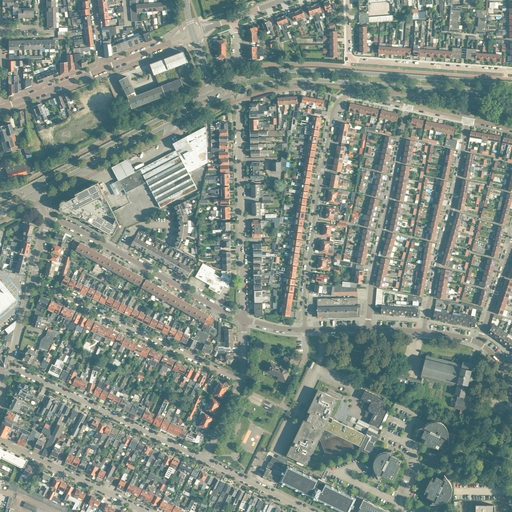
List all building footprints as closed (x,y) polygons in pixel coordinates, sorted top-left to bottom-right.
[(368,4),(368,0),(358,0),(359,23),(369,22),(368,17),(368,6),(368,4)] [(324,11),(326,18),(331,16),(329,10),(334,8),(333,4),(330,5),(329,1),(323,2),(326,11),(324,11)] [(316,5),(313,6),(318,21),(321,20),(319,13),(321,12),(322,14),(325,13),(322,6),(319,7),(319,4),(318,4),(317,4),(316,4),(316,5)] [(321,31),(318,21),(313,6),(310,6),(309,6),(308,7),(307,7),(309,12),(307,13),(308,16),(308,18),(311,17),(310,16),(312,15),(318,32),(321,31)] [(462,8),(452,7),(451,7),(450,15),(458,16),(461,16),(461,15),(460,15),(460,12),(462,12),(462,8)] [(299,10),(297,11),(302,26),(303,26),(304,31),(307,30),(303,18),(305,18),(306,18),(308,17),(308,16),(307,13),(306,11),(303,12),(302,9),(301,9),(299,10)] [(488,11),(486,10),(476,10),(476,13),(477,13),(477,17),(476,17),(478,17),(487,18),(488,11)] [(304,30),(302,26),(297,11),(294,12),(292,12),(292,13),(291,13),(291,14),(288,15),(289,16),(290,20),(291,23),(293,28),(295,27),(293,22),(297,21),(301,31),(304,30)] [(283,16),(281,17),(285,29),(287,28),(286,23),(288,22),(287,21),(290,20),(289,16),(286,17),(285,15),(285,16),(284,15),(283,16)] [(458,25),(458,16),(450,15),(449,24),(458,25)] [(285,29),(281,17),(279,18),(278,18),(277,18),(276,19),(277,23),(275,24),(277,30),(280,29),(279,25),(281,25),(285,37),(282,38),(284,41),(289,39),(287,34),(285,29)] [(486,28),(487,21),(487,18),(478,17),(478,27),(486,28)] [(271,27),(269,22),(267,23),(266,22),(265,23),(263,24),(266,32),(270,30),(271,32),(273,35),(275,34),(272,26),(271,27)] [(460,25),(458,25),(449,24),(448,32),(460,33),(460,29),(459,29),(459,26),(460,26),(460,25)] [(251,29),(248,30),(247,32),(248,34),(248,37),(252,37),(252,35),(257,35),(258,35),(255,27),(254,28),(254,27),(252,28),(251,29)] [(485,35),(486,28),(478,27),(475,27),(476,27),(476,31),(474,31),(474,34),(485,35)] [(151,40),(148,32),(146,33),(144,29),(141,30),(146,42),(151,40)] [(146,42),(141,30),(138,31),(140,35),(137,36),(140,45),(146,42)] [(140,45),(137,36),(135,37),(133,33),(130,34),(135,47),(140,45)] [(135,47),(130,34),(127,36),(129,40),(126,41),(129,49),(135,47)] [(257,38),(257,35),(252,35),(252,37),(248,37),(248,38),(247,38),(247,40),(248,40),(248,42),(257,42),(257,45),(264,45),(263,42),(258,42),(258,38),(257,38)] [(51,40),(49,40),(50,49),(50,51),(55,51),(55,53),(58,53),(58,42),(55,42),(54,38),(53,38),(51,40)] [(129,49),(126,41),(124,42),(122,38),(119,39),(124,51),(129,49)] [(124,51),(119,39),(116,40),(118,44),(115,45),(118,53),(119,53),(124,51)] [(112,56),(111,47),(110,40),(108,40),(109,41),(103,42),(105,58),(112,56)] [(74,70),(73,63),(73,60),(72,60),(72,54),(71,54),(71,55),(71,51),(69,51),(68,45),(66,45),(66,54),(67,59),(68,72),(74,70)] [(90,47),(79,48),(81,68),(87,65),(87,64),(86,58),(84,58),(83,51),(90,51),(90,47)] [(81,68),(79,48),(73,49),(74,53),(73,53),(73,60),(73,63),(75,62),(75,70),(81,68)] [(186,62),(182,52),(157,62),(149,65),(153,75),(154,75),(159,87),(136,96),(135,95),(137,94),(136,93),(136,92),(134,93),(126,77),(127,77),(126,76),(123,78),(122,78),(122,79),(118,81),(119,81),(126,96),(128,99),(127,99),(128,103),(128,105),(129,105),(131,109),(171,93),(171,94),(172,95),(175,94),(174,92),(183,89),(179,79),(174,67),(186,62)] [(266,55),(266,53),(248,54),(248,56),(248,59),(250,59),(250,62),(257,62),(257,59),(260,59),(260,56),(263,56),(263,55),(266,55)] [(60,75),(68,72),(67,59),(63,60),(63,62),(62,62),(62,63),(60,63),(60,75)] [(23,66),(23,61),(7,61),(8,72),(14,71),(17,71),(17,66),(23,66)] [(59,74),(58,63),(54,65),(53,64),(49,66),(50,69),(53,78),(59,76),(58,75),(59,74)] [(33,85),(33,76),(32,76),(32,69),(27,69),(27,71),(26,71),(26,69),(23,69),(23,81),(24,81),(24,90),(33,86),(33,85)] [(53,78),(50,69),(45,71),(48,80),(53,78)] [(43,82),(40,73),(39,70),(33,72),(34,75),(33,76),(33,85),(38,83),(38,84),(43,82)] [(48,80),(45,71),(40,73),(43,82),(48,80)] [(193,85),(188,74),(180,77),(185,89),(193,85)] [(71,92),(61,96),(67,110),(70,109),(68,103),(74,100),(71,92)] [(64,104),(61,96),(53,99),(56,107),(59,106),(61,110),(61,112),(64,111),(63,108),(65,107),(64,104)] [(56,107),(53,99),(48,101),(50,105),(52,104),(53,108),(56,107)] [(46,109),(44,104),(42,105),(41,103),(38,105),(44,121),(50,119),(49,117),(47,118),(46,116),(49,114),(47,109),(46,109)] [(255,103),(254,103),(249,104),(250,112),(264,111),(276,111),(276,105),(268,105),(268,106),(258,106),(258,103),(256,103),(255,103)] [(44,121),(38,105),(33,107),(36,116),(37,116),(38,119),(39,119),(41,122),(44,121)] [(88,134),(115,123),(110,110),(101,114),(100,112),(91,116),(91,115),(51,132),(59,151),(74,145),(74,146),(90,139),(88,134)] [(321,120),(321,118),(313,117),(311,116),(311,114),(309,113),(307,113),(305,112),(303,112),(303,116),(310,117),(309,122),(320,124),(320,122),(321,122),(321,121),(321,120)] [(216,130),(228,130),(228,123),(222,123),(221,121),(215,125),(211,125),(211,130),(216,130)] [(306,124),(309,124),(308,128),(319,130),(319,129),(320,128),(320,127),(319,127),(320,124),(309,122),(306,121),(306,124)] [(348,128),(349,124),(341,123),(340,129),(348,131),(355,132),(356,130),(348,128)] [(441,132),(443,125),(437,123),(436,131),(435,134),(441,135),(441,132)] [(4,125),(11,150),(11,151),(12,150),(11,147),(14,147),(12,137),(10,138),(9,135),(14,134),(11,124),(4,125)] [(11,150),(4,125),(0,126),(0,137),(1,142),(2,142),(5,152),(11,150)] [(173,144),(176,150),(135,172),(119,181),(110,185),(116,196),(120,194),(119,192),(124,189),(126,193),(147,182),(161,208),(197,189),(189,173),(208,163),(207,159),(207,152),(206,126),(173,144)] [(38,139),(47,138),(46,132),(41,133),(40,127),(37,128),(38,139)] [(319,130),(305,128),(305,131),(308,131),(307,135),(318,136),(318,135),(319,134),(318,134),(319,130)] [(317,140),(318,137),(300,134),(299,138),(304,139),(304,138),(309,139),(308,142),(316,143),(317,142),(317,141),(317,140)] [(457,141),(452,140),(446,139),(445,143),(445,145),(445,147),(455,149),(457,141)] [(316,148),(316,147),(316,144),(298,141),(298,143),(308,145),(307,148),(315,150),(315,149),(316,149),(316,148)] [(217,143),(218,148),(211,148),(211,152),(228,152),(228,149),(228,143),(217,143)] [(315,151),(302,149),(301,151),(306,152),(306,155),(314,157),(314,156),(315,155),(315,154),(315,151)] [(314,158),(296,154),(295,157),(305,159),(305,162),(313,164),(313,163),(314,162),(314,161),(313,161),(314,158)] [(287,162),(287,160),(287,157),(281,157),(281,160),(280,162),(277,160),(275,162),(277,163),(277,166),(271,166),(271,171),(285,171),(286,167),(287,162)] [(347,164),(348,160),(343,159),(335,158),(334,164),(350,167),(350,164),(347,164)] [(31,173),(27,159),(26,159),(4,165),(8,179),(31,173)] [(112,168),(119,181),(135,172),(128,159),(112,168)] [(299,162),(299,165),(304,166),(303,169),(311,171),(312,170),(312,169),(312,168),(312,167),(312,165),(299,162)] [(252,163),(252,164),(251,164),(251,168),(252,168),(252,171),(260,171),(259,167),(262,167),(262,165),(263,165),(263,163),(252,163)] [(350,169),(350,167),(334,164),(333,170),(345,173),(346,169),(350,169)] [(293,168),(293,169),(293,171),(303,173),(302,176),(310,177),(310,176),(311,176),(311,175),(311,174),(311,172),(293,168)] [(260,176),(260,171),(252,171),(252,175),(251,175),(251,178),(253,178),(253,180),(260,180),(260,182),(263,182),(263,177),(263,176),(260,176)] [(384,181),(385,175),(374,172),(374,175),(377,176),(376,179),(384,181)] [(339,178),(340,175),(332,174),(331,180),(349,184),(350,184),(351,181),(346,180),(346,181),(343,180),(344,179),(339,178)] [(297,176),(296,179),(301,180),(301,183),(309,184),(309,183),(310,183),(310,182),(310,181),(310,178),(297,176)] [(71,214),(77,217),(113,236),(119,225),(98,183),(75,195),(74,194),(71,196),(73,199),(68,201),(66,200),(64,200),(63,200),(62,201),(61,202),(60,204),(59,205),(60,207),(61,209),(67,212),(71,214)] [(309,185),(295,183),(295,186),(300,187),(300,190),(308,191),(308,190),(309,190),(309,189),(308,188),(309,185)] [(307,195),(308,192),(290,189),(289,192),(299,193),(299,197),(307,198),(307,197),(307,196),(308,195),(307,195)] [(348,195),(349,191),(337,189),(339,190),(338,192),(329,191),(329,192),(328,192),(328,195),(328,196),(336,198),(337,195),(341,195),(341,193),(343,193),(342,194),(348,195)] [(263,197),(263,191),(252,191),(252,198),(260,198),(260,197),(262,197),(263,200),(271,200),(271,197),(263,197)] [(306,202),(307,199),(288,196),(288,199),(298,200),(298,204),(306,205),(306,204),(306,203),(307,202),(306,202)] [(510,205),(511,200),(506,198),(500,197),(499,199),(503,200),(503,203),(510,205)] [(264,209),(264,203),(271,203),(271,200),(263,200),(263,203),(251,203),(251,205),(252,205),(252,209),(261,209),(264,209)] [(188,203),(187,201),(175,207),(176,210),(175,211),(176,212),(177,212),(185,209),(188,208),(186,204),(188,203)] [(305,208),(305,206),(306,206),(287,203),(287,206),(297,207),(297,211),(305,212),(305,211),(305,210),(306,209),(305,208)] [(187,215),(185,209),(177,212),(178,215),(176,215),(177,217),(178,217),(187,215)] [(373,222),(375,217),(367,215),(364,214),(363,217),(366,217),(366,220),(373,222)] [(253,226),(253,229),(261,229),(261,225),(264,224),(264,223),(264,221),(261,221),(254,221),(254,222),(252,222),(253,226)] [(218,223),(218,230),(213,230),(213,234),(216,233),(219,233),(221,233),(221,230),(230,230),(230,222),(218,223)] [(31,234),(33,226),(25,224),(24,224),(23,228),(25,228),(24,232),(23,232),(24,232),(31,234)] [(261,234),(261,229),(253,229),(253,233),(253,236),(254,236),(254,238),(265,237),(265,235),(264,235),(264,233),(261,234)] [(301,236),(302,233),(288,231),(288,234),(293,235),(293,238),(301,239),(301,238),(302,237),(301,236)] [(30,236),(31,234),(24,232),(22,238),(21,238),(20,240),(30,243),(32,237),(30,236)] [(395,240),(397,235),(389,232),(387,238),(395,240)] [(64,239),(64,236),(57,234),(55,240),(58,240),(62,242),(61,247),(62,247),(65,248),(68,248),(73,239),(69,237),(66,244),(65,244),(66,239),(64,239)] [(136,248),(140,240),(138,239),(139,237),(136,236),(131,245),(134,247),(134,248),(136,249),(136,248)] [(184,245),(186,239),(178,237),(177,240),(176,239),(175,241),(176,242),(184,245)] [(368,247),(369,242),(361,240),(357,239),(356,242),(361,243),(360,246),(368,247)] [(76,250),(80,243),(75,240),(71,247),(76,250)] [(141,250),(145,243),(140,240),(136,248),(139,249),(139,251),(140,252),(141,250)] [(182,251),(184,245),(176,242),(175,244),(174,244),(173,246),(182,251)] [(91,249),(87,247),(80,243),(76,250),(76,251),(86,257),(91,249)] [(146,253),(150,245),(145,243),(141,250),(144,252),(143,253),(145,254),(146,253)] [(150,257),(150,256),(155,248),(150,245),(146,253),(149,255),(148,256),(150,257)] [(299,250),(300,247),(284,245),(284,247),(291,248),(291,252),(299,253),(299,252),(300,251),(300,250),(299,250)] [(14,247),(14,249),(21,251),(20,253),(27,255),(28,254),(28,253),(28,252),(29,249),(15,246),(14,247)] [(65,250),(65,248),(62,247),(62,248),(53,246),(52,252),(60,254),(62,250),(65,250)] [(333,248),(329,248),(321,246),(321,248),(320,248),(320,250),(320,252),(322,252),(326,253),(326,254),(332,255),(333,248)] [(155,258),(159,251),(155,248),(150,256),(153,257),(153,259),(154,260),(155,258)] [(102,255),(98,253),(91,249),(86,257),(97,263),(102,255)] [(160,261),(164,253),(159,251),(155,258),(158,260),(157,261),(159,262),(160,261)] [(26,262),(27,257),(19,255),(19,257),(16,256),(17,253),(12,252),(11,255),(14,256),(13,259),(26,262)] [(164,264),(169,256),(164,253),(160,261),(163,263),(162,264),(164,265),(164,264)] [(51,254),(51,255),(50,257),(49,258),(50,259),(50,260),(52,260),(57,262),(58,262),(60,256),(51,254)] [(112,261),(109,259),(102,255),(97,263),(108,269),(112,261)] [(68,270),(70,267),(70,266),(69,265),(71,257),(67,256),(64,264),(64,267),(62,273),(63,273),(66,274),(68,270)] [(169,266),(173,258),(169,256),(164,264),(167,265),(167,266),(168,267),(169,266)] [(174,269),(178,261),(173,258),(169,266),(172,268),(171,269),(173,270),(174,269)] [(26,262),(13,259),(12,259),(10,265),(11,265),(24,269),(26,262)] [(55,271),(56,264),(57,262),(52,260),(51,263),(49,262),(48,266),(47,266),(47,268),(48,268),(47,269),(55,271)] [(178,272),(183,264),(181,262),(181,261),(179,260),(178,261),(174,269),(177,271),(176,272),(178,273),(179,272),(178,272)] [(123,267),(119,265),(112,261),(108,269),(118,275),(123,267)] [(210,285),(218,272),(203,263),(195,277),(210,285)] [(183,274),(187,266),(183,264),(178,272),(179,272),(181,273),(181,274),(183,275),(183,274)] [(24,269),(11,265),(11,267),(11,268),(16,269),(15,272),(23,274),(24,269)] [(364,271),(362,271),(362,266),(356,265),(355,273),(352,273),(352,276),(355,276),(363,277),(364,271)] [(187,278),(192,269),(187,266),(183,274),(186,276),(185,277),(187,278)] [(133,273),(130,271),(123,267),(118,275),(129,281),(133,273)] [(59,272),(55,271),(47,269),(46,275),(50,276),(50,277),(52,277),(52,276),(53,277),(54,273),(58,274),(59,272)] [(74,280),(79,271),(77,270),(76,269),(68,286),(71,288),(72,289),(73,288),(74,289),(77,282),(74,280)] [(71,272),(68,270),(66,274),(63,282),(62,283),(65,284),(65,285),(66,286),(66,285),(67,286),(71,279),(68,277),(71,272)] [(296,273),(281,270),(279,270),(279,273),(287,274),(286,277),(295,278),(296,277),(296,276),(295,275),(296,273)] [(228,285),(231,280),(231,279),(224,275),(218,272),(210,285),(209,288),(220,294),(224,286),(228,288),(229,286),(228,285)] [(80,283),(85,274),(83,273),(75,289),(77,291),(78,292),(79,292),(80,292),(83,285),(80,283)] [(144,278),(140,276),(133,273),(129,281),(139,287),(144,278)] [(316,277),(316,280),(316,281),(319,281),(318,284),(325,285),(325,283),(325,282),(324,282),(325,278),(329,279),(330,276),(323,275),(317,274),(317,277),(316,277)] [(87,286),(91,277),(89,276),(81,292),(83,294),(85,295),(86,295),(90,288),(87,286)] [(294,282),(295,280),(295,279),(280,277),(280,281),(286,281),(286,284),(294,285),(295,284),(295,283),(294,282)] [(0,314),(16,300),(0,280),(0,314)] [(156,286),(153,284),(146,280),(141,288),(152,294),(156,286)] [(293,292),(294,287),(294,286),(268,283),(268,285),(272,286),(272,287),(277,287),(282,287),(281,290),(285,290),(285,291),(293,292)] [(95,285),(93,284),(87,295),(90,297),(91,298),(92,298),(96,291),(93,289),(95,285)] [(109,288),(113,290),(114,288),(108,285),(99,301),(102,303),(102,304),(103,304),(104,304),(105,304),(108,297),(105,295),(109,288)] [(322,294),(323,286),(315,285),(314,292),(322,294)] [(511,287),(504,285),(502,290),(510,293),(511,287)] [(167,292),(164,290),(156,286),(152,294),(163,300),(167,292)] [(99,287),(93,298),(96,300),(96,301),(97,301),(98,301),(99,301),(102,294),(99,292),(101,288),(99,287)] [(111,299),(116,289),(114,288),(113,290),(106,305),(108,306),(109,307),(110,307),(111,307),(115,300),(111,299)] [(508,299),(510,293),(502,290),(500,296),(508,299)] [(178,298),(174,296),(167,292),(163,300),(173,306),(178,298)] [(126,300),(128,295),(126,294),(118,311),(121,312),(121,313),(122,313),(123,313),(124,313),(127,306),(124,305),(126,300)] [(118,296),(112,308),(114,309),(115,310),(116,310),(117,310),(118,310),(121,303),(118,302),(120,297),(118,296)] [(506,304),(508,299),(500,296),(498,302),(506,304)] [(46,308),(49,301),(41,297),(38,304),(36,309),(40,311),(42,306),(46,308)] [(132,306),(136,298),(133,297),(124,314),(127,315),(127,316),(128,316),(129,316),(130,316),(133,309),(130,308),(131,306),(132,306)] [(188,304),(185,302),(178,298),(173,306),(184,312),(188,304)] [(361,310),(361,305),(358,305),(358,298),(317,299),(318,316),(358,315),(358,310),(361,310)] [(50,318),(57,304),(55,303),(54,302),(53,302),(52,302),(48,309),(51,311),(47,317),(49,318),(50,318)] [(504,310),(506,304),(498,302),(496,307),(504,310)] [(59,305),(57,304),(50,318),(51,319),(50,319),(52,320),(56,313),(58,315),(62,307),(61,306),(60,305),(59,305)] [(199,310),(195,307),(188,304),(184,312),(194,318),(199,310)] [(139,306),(136,305),(131,317),(133,318),(133,319),(135,319),(136,319),(140,312),(136,311),(139,306)] [(502,315),(504,310),(496,307),(494,313),(502,315)] [(63,323),(69,310),(67,309),(67,308),(65,308),(64,308),(60,315),(63,317),(60,322),(63,323)] [(145,309),(143,308),(137,320),(140,321),(140,322),(141,322),(142,322),(146,315),(143,314),(145,309)] [(439,320),(441,310),(435,308),(433,319),(439,320)] [(63,323),(61,328),(63,329),(66,324),(69,325),(71,321),(75,313),(74,313),(74,312),(73,311),(72,311),(69,310),(63,323)] [(210,315),(206,313),(199,310),(194,318),(204,323),(205,324),(209,316),(210,315)] [(445,321),(447,314),(447,311),(441,310),(439,320),(445,321)] [(151,312),(149,311),(143,323),(146,324),(148,325),(149,325),(152,318),(149,317),(151,312)] [(159,312),(157,311),(150,326),(152,327),(154,328),(155,328),(159,321),(156,320),(159,312)] [(162,323),(166,314),(164,312),(156,329),(159,330),(158,330),(160,331),(161,331),(165,324),(162,323)] [(78,315),(76,313),(68,328),(72,330),(75,325),(74,325),(75,322),(77,324),(81,316),(80,316),(80,315),(79,314),(78,315)] [(463,325),(465,314),(459,313),(459,316),(457,324),(463,325)] [(469,326),(471,316),(465,314),(463,325),(469,326)] [(85,318),(82,316),(75,330),(78,331),(81,325),(84,327),(87,319),(86,318),(85,317),(85,318)] [(168,326),(170,321),(172,317),(170,316),(162,332),(166,333),(165,334),(167,334),(168,334),(171,327),(168,326)] [(211,326),(215,319),(209,316),(205,324),(204,323),(202,329),(207,332),(211,326)] [(91,321),(88,319),(84,329),(86,330),(87,328),(90,330),(94,322),(93,322),(93,321),(92,320),(91,321)] [(14,331),(16,320),(5,329),(8,334),(12,330),(14,331)] [(44,326),(45,323),(33,320),(33,321),(32,321),(32,322),(32,323),(33,323),(32,326),(46,329),(47,326),(44,326)] [(94,340),(101,326),(99,324),(98,323),(97,323),(96,323),(95,323),(92,331),(94,332),(91,339),(94,340)] [(177,324),(174,323),(169,335),(171,336),(173,338),(173,337),(174,337),(177,330),(174,329),(177,324)] [(233,329),(225,329),(225,333),(222,333),(222,324),(219,324),(219,335),(233,335),(233,329)] [(493,336),(499,327),(495,324),(493,327),(492,326),(488,333),(493,336)] [(103,327),(101,326),(94,340),(96,342),(100,335),(103,336),(106,328),(105,327),(104,326),(103,327)] [(183,327),(181,326),(175,338),(177,339),(179,340),(180,340),(184,333),(181,332),(183,327)] [(217,334),(217,330),(212,327),(208,332),(215,336),(217,334)] [(497,340),(504,331),(499,327),(493,336),(497,340)] [(107,344),(113,331),(110,330),(110,329),(109,329),(108,329),(107,328),(103,336),(106,338),(104,342),(107,344)] [(189,330),(187,329),(181,341),(184,342),(183,342),(186,344),(186,343),(187,344),(190,336),(187,335),(189,330)] [(55,336),(56,337),(58,334),(52,332),(48,331),(47,335),(42,340),(39,350),(47,352),(51,344),(55,336)] [(115,332),(113,331),(107,344),(109,345),(112,340),(114,342),(118,334),(117,333),(116,332),(115,332)] [(502,343),(509,334),(504,331),(497,340),(502,343)] [(207,341),(209,336),(203,332),(198,342),(205,345),(207,341)] [(119,334),(112,348),(113,349),(114,348),(115,349),(118,343),(121,344),(124,337),(124,336),(123,336),(122,335),(119,334)] [(507,346),(511,339),(511,336),(509,334),(502,343),(507,346)] [(127,348),(131,340),(130,340),(130,339),(129,338),(128,339),(125,337),(118,351),(119,352),(120,351),(122,352),(124,346),(127,348)] [(194,349),(197,342),(195,340),(195,338),(193,337),(192,339),(191,338),(187,346),(194,349)] [(134,352),(138,343),(135,342),(135,341),(134,341),(133,341),(132,340),(128,348),(131,349),(128,355),(130,356),(129,357),(131,358),(134,352)] [(207,341),(205,345),(202,350),(211,354),(214,348),(209,346),(211,342),(207,341)] [(139,344),(138,343),(134,352),(136,353),(136,355),(139,356),(144,346),(141,345),(141,344),(139,343),(139,344)] [(52,364),(49,363),(51,359),(48,358),(50,354),(49,354),(54,345),(51,344),(47,352),(40,368),(45,371),(48,372),(48,371),(52,364)] [(147,358),(150,350),(150,349),(148,348),(147,348),(145,347),(140,357),(143,358),(144,356),(147,358)] [(30,363),(35,353),(30,350),(28,353),(27,352),(26,354),(25,354),(23,358),(24,360),(30,363)] [(151,365),(157,353),(154,351),(153,350),(152,350),(151,350),(148,357),(147,360),(149,361),(148,364),(151,365)] [(39,368),(42,362),(35,359),(37,354),(35,353),(30,363),(39,368)] [(54,375),(61,360),(64,354),(61,353),(58,359),(57,362),(54,361),(49,372),(54,375)] [(159,354),(157,353),(151,365),(149,369),(151,371),(153,366),(154,366),(156,361),(159,363),(163,355),(162,355),(162,354),(159,353),(159,354)] [(233,359),(234,358),(229,356),(230,353),(228,354),(225,358),(220,356),(219,359),(224,361),(224,362),(228,364),(228,363),(230,364),(232,362),(234,359),(233,359)] [(426,355),(425,359),(420,377),(421,377),(420,380),(409,377),(408,377),(408,380),(421,383),(423,377),(424,377),(424,378),(426,379),(427,378),(434,380),(434,381),(438,382),(438,381),(445,383),(445,384),(450,385),(450,384),(456,386),(453,395),(458,396),(457,399),(463,401),(464,398),(467,385),(468,385),(469,382),(470,382),(472,382),(473,381),(474,379),(474,377),(473,375),(472,374),(470,374),(471,371),(474,372),(476,364),(471,363),(471,361),(468,360),(468,362),(464,361),(463,361),(462,365),(426,355)] [(162,375),(164,371),(170,359),(167,357),(165,356),(164,356),(161,363),(163,365),(159,373),(162,375)] [(287,371),(292,360),(293,359),(292,359),(285,356),(283,360),(285,361),(282,367),(280,366),(279,368),(267,362),(265,367),(269,368),(268,371),(269,372),(270,373),(271,373),(279,376),(278,379),(277,379),(278,379),(284,382),(289,372),(288,372),(287,371)] [(66,380),(76,358),(75,359),(72,358),(69,363),(70,363),(67,371),(64,370),(60,378),(66,380)] [(172,360),(170,359),(164,371),(166,372),(169,367),(172,369),(175,361),(174,361),(174,360),(172,359),(172,360)] [(64,361),(61,360),(54,375),(59,377),(63,369),(61,368),(64,362),(64,361)] [(176,377),(182,365),(180,364),(180,363),(178,362),(178,363),(177,362),(173,369),(176,371),(174,376),(176,377)] [(72,384),(81,364),(78,363),(73,374),(71,373),(67,381),(72,384)] [(185,366),(182,365),(176,377),(175,380),(177,381),(178,378),(179,378),(181,373),(184,375),(188,367),(187,367),(185,366)] [(191,369),(189,368),(181,384),(183,386),(185,383),(187,380),(189,381),(194,371),(193,370),(193,369),(192,369),(191,369)] [(93,384),(95,377),(96,377),(98,371),(93,370),(90,382),(87,391),(93,394),(95,385),(93,384)] [(198,372),(195,371),(186,389),(189,390),(192,384),(194,385),(196,381),(197,381),(200,374),(200,373),(199,372),(198,372)] [(79,387),(83,379),(84,376),(85,373),(83,372),(80,378),(77,376),(73,384),(74,384),(74,385),(75,386),(76,385),(79,387)] [(409,377),(409,375),(395,372),(393,380),(402,382),(402,385),(406,386),(406,383),(407,383),(408,380),(408,377),(409,377)] [(207,377),(201,374),(193,391),(195,393),(200,384),(199,383),(199,382),(204,384),(207,377)] [(83,379),(79,387),(82,388),(82,389),(83,390),(84,389),(85,390),(87,391),(90,382),(83,379)] [(112,380),(109,379),(100,397),(103,398),(102,399),(105,400),(109,392),(107,391),(112,380)] [(100,381),(94,394),(96,395),(96,396),(98,397),(98,396),(99,397),(103,389),(101,388),(103,382),(100,381)] [(227,387),(220,383),(217,382),(215,388),(225,393),(225,391),(226,391),(227,390),(226,389),(227,387)] [(19,388),(19,390),(39,400),(42,394),(40,393),(38,395),(37,396),(31,393),(33,389),(30,387),(30,388),(27,387),(28,386),(24,384),(23,385),(21,384),(20,385),(18,387),(19,388)] [(115,390),(118,391),(120,388),(114,385),(107,400),(109,401),(109,402),(110,403),(111,403),(112,403),(116,395),(113,394),(115,390)] [(224,394),(225,393),(215,388),(212,393),(222,398),(223,396),(224,396),(225,394),(224,394)] [(118,406),(124,393),(125,390),(123,389),(122,393),(121,393),(119,397),(117,396),(113,403),(113,404),(114,404),(115,405),(116,405),(118,406)] [(40,400),(39,400),(19,390),(18,392),(16,392),(15,394),(16,395),(16,396),(24,400),(26,397),(38,403),(40,400)] [(379,435),(378,434),(368,430),(367,432),(365,431),(364,433),(364,434),(332,419),(333,418),(330,417),(333,410),(333,409),(333,408),(334,408),(338,400),(318,390),(307,412),(310,413),(309,415),(307,415),(305,420),(304,419),(287,456),(307,465),(311,457),(310,456),(311,455),(312,455),(319,440),(321,441),(326,457),(353,447),(352,445),(353,443),(360,446),(358,450),(370,455),(379,435)] [(366,409),(367,412),(365,416),(364,417),(371,420),(369,423),(378,427),(386,411),(384,410),(387,403),(381,400),(382,398),(365,390),(361,399),(363,400),(364,400),(361,407),(366,409)] [(54,399),(49,397),(48,396),(48,397),(45,403),(44,405),(41,413),(43,415),(46,408),(49,409),(54,399)] [(124,409),(129,399),(124,396),(119,406),(124,409)] [(13,401),(12,403),(28,410),(31,412),(32,410),(29,408),(29,407),(24,405),(25,402),(14,397),(12,398),(12,400),(13,401)] [(169,399),(166,398),(161,409),(159,412),(154,423),(156,425),(157,425),(158,426),(159,426),(160,426),(165,415),(163,413),(164,412),(168,404),(167,403),(169,399)] [(134,401),(129,399),(124,409),(129,411),(134,401)] [(213,399),(210,404),(217,408),(218,407),(219,405),(220,402),(213,399)] [(476,413),(478,405),(478,403),(475,402),(475,404),(463,401),(457,399),(454,407),(461,409),(459,415),(475,419),(476,413)] [(55,400),(47,416),(50,418),(53,411),(55,412),(60,402),(55,400)] [(136,414),(140,405),(141,403),(138,402),(137,403),(135,402),(130,412),(136,414)] [(28,410),(12,403),(10,408),(20,413),(21,410),(26,413),(27,412),(28,410)] [(61,403),(55,415),(59,417),(65,405),(61,403)] [(217,409),(217,408),(210,404),(208,403),(205,409),(214,414),(216,411),(217,410),(217,409)] [(67,415),(71,408),(66,405),(54,431),(53,431),(50,438),(48,442),(52,444),(56,436),(59,437),(60,435),(66,424),(67,422),(62,420),(65,414),(67,415)] [(146,407),(140,405),(136,414),(141,417),(146,407)] [(172,408),(170,407),(161,427),(164,428),(164,429),(165,429),(166,429),(167,430),(171,422),(170,421),(172,418),(169,416),(172,410),(172,408)] [(79,419),(82,413),(79,412),(79,411),(73,409),(67,422),(66,424),(69,425),(71,421),(73,423),(76,417),(79,419)] [(149,410),(147,409),(142,418),(144,419),(147,421),(151,413),(148,411),(149,410)] [(19,416),(9,410),(6,416),(23,424),(24,422),(19,419),(20,419),(18,418),(19,416)] [(82,413),(79,419),(71,434),(76,437),(80,428),(78,428),(81,422),(83,423),(87,415),(82,413)] [(153,423),(157,414),(155,413),(154,414),(151,413),(147,421),(151,423),(151,422),(153,423)] [(205,414),(202,420),(210,424),(210,422),(211,422),(212,420),(211,420),(212,418),(205,414)] [(94,418),(88,416),(80,432),(82,433),(83,431),(83,430),(84,429),(86,430),(87,426),(89,427),(94,418)] [(2,423),(23,432),(29,436),(31,432),(13,424),(14,421),(5,417),(2,423)] [(209,425),(210,424),(202,420),(199,418),(195,426),(197,427),(199,428),(200,426),(207,429),(208,427),(209,427),(210,425),(209,425)] [(100,422),(95,419),(87,435),(89,436),(92,431),(95,432),(100,422)] [(449,440),(448,433),(447,430),(446,428),(445,426),(443,424),(440,422),(438,422),(435,421),(433,421),(430,422),(428,423),(427,423),(422,427),(425,429),(421,437),(426,440),(425,443),(435,447),(436,444),(441,447),(445,438),(449,440)] [(104,423),(101,422),(93,439),(96,441),(99,434),(101,435),(102,435),(107,425),(106,425),(106,424),(105,423),(104,423)] [(177,425),(171,422),(167,430),(168,430),(168,431),(170,432),(170,431),(173,433),(177,425)] [(16,436),(20,438),(23,432),(2,423),(1,425),(0,426),(0,427),(0,428),(0,435),(12,441),(14,438),(10,436),(13,431),(18,434),(16,436)] [(179,436),(183,428),(180,426),(180,425),(178,424),(174,433),(176,434),(176,435),(178,436),(179,435),(179,436)] [(113,428),(108,425),(101,439),(104,440),(105,439),(106,440),(107,440),(113,428)] [(47,437),(50,438),(53,431),(49,429),(44,427),(35,446),(42,450),(45,442),(44,442),(45,441),(42,440),(44,435),(42,434),(43,432),(48,435),(47,437)] [(194,443),(199,432),(201,429),(199,428),(197,427),(195,432),(197,432),(196,434),(191,431),(190,434),(188,433),(185,439),(194,443)] [(119,431),(114,428),(105,447),(107,448),(110,443),(111,441),(114,442),(119,431)] [(188,431),(183,428),(179,436),(180,436),(180,437),(182,438),(182,437),(184,438),(188,431)] [(32,429),(31,432),(29,436),(28,439),(29,439),(28,440),(29,441),(30,442),(31,441),(32,440),(32,441),(37,431),(32,429)] [(200,444),(204,435),(206,431),(201,429),(199,432),(194,443),(195,443),(195,444),(198,445),(200,445),(200,444)] [(125,434),(120,431),(113,446),(116,447),(116,446),(117,446),(119,441),(122,442),(125,434)] [(24,447),(28,439),(29,436),(23,432),(20,438),(17,443),(24,447)] [(129,436),(126,434),(122,443),(119,450),(117,453),(120,454),(121,451),(125,444),(129,446),(132,438),(132,437),(131,436),(130,436),(129,436)] [(139,441),(133,438),(127,451),(130,452),(131,452),(132,451),(134,452),(139,441)] [(143,443),(140,441),(134,454),(137,455),(139,451),(142,452),(146,444),(145,444),(145,443),(143,442),(143,443)] [(57,458),(59,454),(61,455),(64,450),(67,444),(63,442),(61,447),(60,446),(59,449),(54,447),(50,455),(51,455),(51,456),(53,457),(53,456),(56,458),(57,458)] [(150,446),(146,444),(141,455),(147,458),(145,462),(147,463),(153,451),(152,451),(152,449),(151,449),(152,446),(150,445),(150,446)] [(27,460),(18,455),(6,449),(5,451),(2,450),(3,448),(2,447),(0,450),(0,457),(1,456),(2,457),(23,468),(22,470),(27,460)] [(75,449),(72,447),(66,461),(68,462),(68,463),(70,464),(70,463),(71,464),(75,456),(72,455),(75,449)] [(88,454),(90,449),(89,448),(86,453),(79,467),(81,469),(81,470),(83,471),(84,470),(88,463),(86,462),(88,458),(87,457),(88,454)] [(157,449),(154,448),(153,451),(147,463),(146,466),(149,467),(153,458),(155,459),(160,451),(157,449)] [(82,450),(80,449),(72,464),(77,467),(81,460),(79,458),(81,453),(80,453),(82,450)] [(161,451),(154,465),(155,466),(156,465),(157,465),(158,465),(160,465),(161,465),(166,454),(165,454),(165,453),(164,452),(163,452),(161,451)] [(394,475),(397,470),(399,465),(396,464),(398,459),(390,455),(391,452),(383,452),(380,454),(378,455),(377,456),(375,458),(374,460),(373,462),(373,464),(373,466),(373,469),(374,471),(375,473),(379,478),(380,475),(389,479),(391,474),(394,475)] [(169,456),(167,454),(159,471),(161,472),(163,469),(163,470),(165,467),(168,468),(173,457),(172,457),(172,456),(170,455),(169,456)] [(273,457),(270,462),(281,468),(284,462),(287,464),(287,463),(272,456),(273,457)] [(174,458),(168,470),(165,476),(169,478),(172,473),(174,473),(176,469),(180,461),(174,458)] [(93,465),(89,472),(95,475),(99,468),(101,469),(104,464),(102,463),(99,461),(98,464),(94,462),(93,463),(93,465)] [(104,471),(105,470),(107,466),(106,466),(108,463),(105,461),(104,464),(101,469),(97,477),(100,478),(100,479),(101,479),(102,479),(103,479),(106,472),(104,471)] [(180,481),(188,465),(185,463),(184,462),(183,462),(182,462),(178,469),(181,471),(181,472),(182,472),(182,473),(181,473),(177,480),(180,481)] [(281,473),(283,470),(283,469),(281,468),(270,462),(269,462),(263,475),(262,475),(263,477),(266,478),(266,479),(267,479),(276,483),(281,473)] [(0,467),(8,471),(9,468),(0,463),(0,467)] [(32,468),(31,467),(28,465),(28,466),(26,465),(22,474),(25,475),(24,478),(26,479),(25,482),(28,484),(33,473),(30,472),(32,468)] [(111,476),(114,470),(116,467),(111,465),(104,480),(112,484),(114,478),(111,476)] [(191,466),(188,465),(180,481),(183,482),(186,475),(185,474),(186,474),(187,474),(190,475),(194,467),(193,467),(193,466),(192,466),(191,465),(191,466)] [(326,484),(326,483),(327,482),(319,478),(318,480),(288,465),(284,472),(283,471),(282,474),(283,475),(280,482),(282,483),(282,482),(285,483),(285,484),(295,489),(295,488),(298,490),(302,492),(305,493),(304,493),(310,496),(310,497),(318,500),(324,503),(324,502),(327,503),(326,504),(330,506),(331,505),(333,507),(343,511),(344,511),(349,511),(351,508),(353,508),(354,506),(353,505),(356,498),(326,484)] [(200,470),(197,468),(197,469),(195,468),(187,484),(189,485),(190,482),(191,483),(194,477),(196,478),(200,470)] [(198,479),(197,478),(195,483),(198,485),(199,482),(203,484),(204,482),(208,474),(207,474),(207,473),(206,472),(205,473),(202,471),(198,479)] [(45,486),(50,476),(44,473),(42,477),(39,476),(36,482),(39,483),(40,481),(44,483),(43,485),(45,486)] [(121,481),(120,483),(118,487),(120,488),(120,489),(122,489),(123,489),(127,482),(125,481),(128,474),(127,474),(125,473),(121,481)] [(214,477),(208,474),(202,488),(200,492),(203,494),(208,483),(210,484),(214,477)] [(137,486),(136,486),(133,485),(137,478),(134,476),(129,486),(127,491),(129,492),(129,493),(131,494),(132,493),(132,494),(133,494),(137,486)] [(451,485),(451,484),(446,478),(445,481),(436,477),(434,482),(431,481),(426,490),(429,492),(427,497),(435,501),(434,504),(441,504),(443,503),(445,502),(447,501),(449,499),(450,497),(451,495),(452,493),(452,490),(452,488),(451,485)] [(53,496),(60,481),(57,480),(58,479),(56,478),(55,479),(54,478),(50,487),(52,488),(49,494),(50,494),(48,498),(51,499),(53,496)] [(120,483),(121,481),(114,478),(112,484),(118,487),(120,483)] [(211,500),(221,481),(216,478),(212,487),(215,488),(209,499),(211,500)] [(9,485),(10,482),(0,479),(0,488),(1,489),(3,481),(5,482),(5,484),(9,485)] [(139,497),(146,482),(143,481),(142,484),(141,484),(139,488),(137,486),(133,494),(134,494),(134,495),(135,496),(136,496),(139,497)] [(217,497),(216,496),(219,490),(221,492),(226,483),(221,481),(211,500),(215,502),(217,497)] [(18,484),(10,482),(9,485),(8,489),(11,490),(12,485),(15,485),(18,486),(18,485),(18,484)] [(67,485),(67,484),(66,484),(65,483),(64,483),(61,482),(57,489),(64,492),(67,485)] [(166,491),(168,489),(169,486),(161,483),(152,503),(157,505),(160,499),(162,495),(159,494),(161,490),(163,491),(163,490),(166,491)] [(232,486),(227,483),(218,501),(221,502),(226,492),(228,493),(232,486)] [(145,500),(152,486),(149,484),(146,490),(143,489),(140,497),(140,498),(142,499),(143,499),(145,500)] [(71,492),(73,488),(71,486),(69,485),(68,485),(64,492),(67,493),(61,505),(64,506),(65,507),(67,501),(68,499),(71,492)] [(155,487),(152,486),(145,500),(148,501),(147,502),(149,503),(150,502),(151,503),(154,495),(152,493),(155,487)] [(239,489),(233,486),(224,505),(227,507),(232,495),(235,496),(239,489)] [(45,496),(48,489),(45,488),(43,491),(40,490),(39,493),(45,496)] [(75,502),(81,491),(80,491),(80,490),(79,490),(78,490),(76,489),(75,490),(73,494),(71,492),(68,499),(75,502)] [(245,492),(240,489),(230,509),(233,510),(239,499),(241,500),(245,492)] [(82,492),(81,491),(75,502),(72,510),(74,511),(77,506),(77,507),(79,504),(80,503),(82,501),(83,498),(84,498),(85,495),(85,494),(84,493),(84,492),(82,491),(82,492)] [(248,494),(246,492),(240,505),(243,507),(246,502),(248,503),(251,495),(250,494),(249,493),(248,494)] [(181,493),(179,496),(176,503),(178,504),(182,496),(186,498),(187,496),(181,493)] [(89,511),(96,499),(95,498),(94,497),(93,497),(91,496),(91,498),(90,498),(89,501),(88,504),(90,505),(86,511),(83,511),(81,511),(80,511),(89,511)] [(254,506),(258,498),(252,496),(245,511),(247,511),(248,511),(249,509),(252,510),(254,506)] [(165,510),(169,502),(171,498),(168,497),(166,498),(165,500),(163,500),(160,507),(162,508),(163,509),(164,510),(165,509),(165,510)] [(186,511),(189,511),(194,503),(196,500),(193,498),(188,508),(185,507),(184,510),(181,508),(179,511),(186,511)] [(97,499),(96,499),(89,511),(92,511),(93,510),(94,507),(97,508),(98,506),(100,502),(100,501),(99,500),(99,499),(97,499)] [(259,511),(264,501),(259,499),(256,507),(258,508),(256,511),(259,511)] [(389,511),(363,499),(357,511),(389,511)] [(265,511),(269,504),(264,501),(259,511),(265,511)] [(171,511),(174,505),(169,502),(165,510),(166,510),(166,511),(167,511),(168,511),(169,511),(171,511)]
